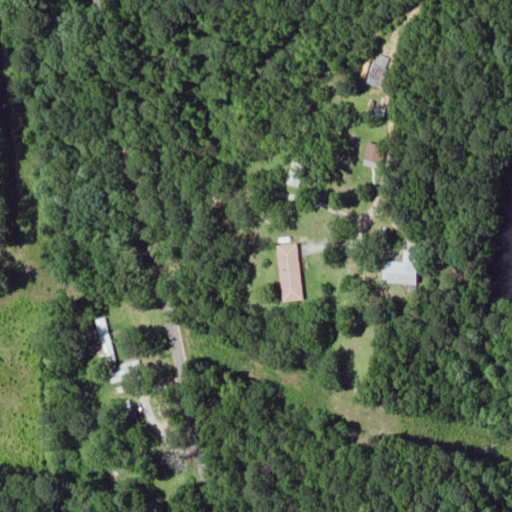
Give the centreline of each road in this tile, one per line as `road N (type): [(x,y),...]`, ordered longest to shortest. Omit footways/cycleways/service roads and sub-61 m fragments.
road 1 (residential): [(295,511),(386,196),(391,59),(421,0)]
road 2 (residential): [(222,511),(113,0)]
